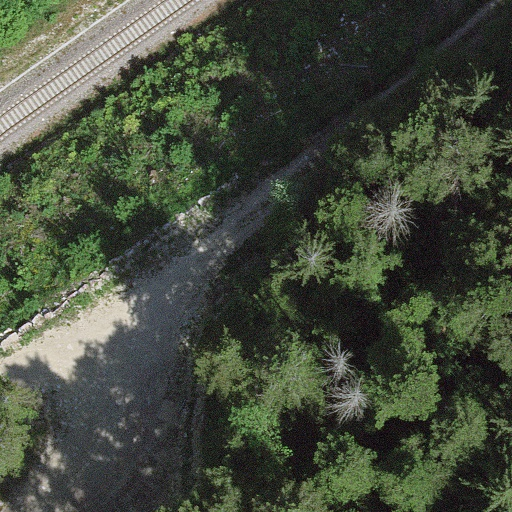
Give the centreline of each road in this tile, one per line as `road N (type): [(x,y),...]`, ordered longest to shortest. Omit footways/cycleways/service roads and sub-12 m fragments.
road 1 (track): [(79,337),(210,243),(501,0)]
road 2 (track): [(0,382),(79,337),(109,417),(100,502),(88,511)]
